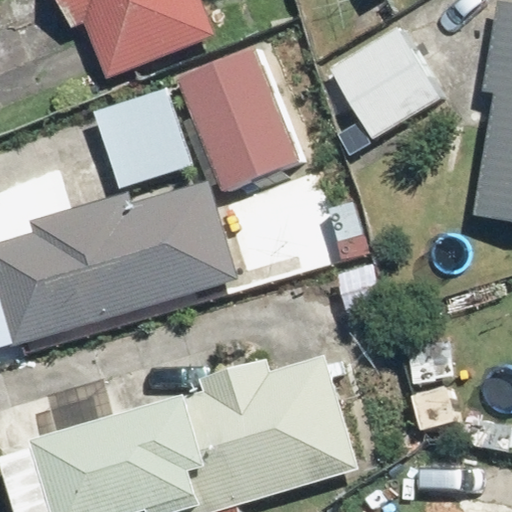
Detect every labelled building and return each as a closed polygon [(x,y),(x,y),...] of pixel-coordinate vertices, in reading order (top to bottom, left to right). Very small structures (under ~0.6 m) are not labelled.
[(225,37),(210,0),(67,0),(80,30),(92,25),(115,82),(225,37)] [(408,38),(352,70),(387,132),(443,100),(408,38)] [(195,80),(233,181),(307,154),(268,53),(195,80)] [(511,74),(492,211),(511,213),(511,74)] [(5,260),(33,347),(239,282),(211,194),(5,260)] [(60,444),(76,511),(155,511),(355,463),(334,377),(60,444)]
